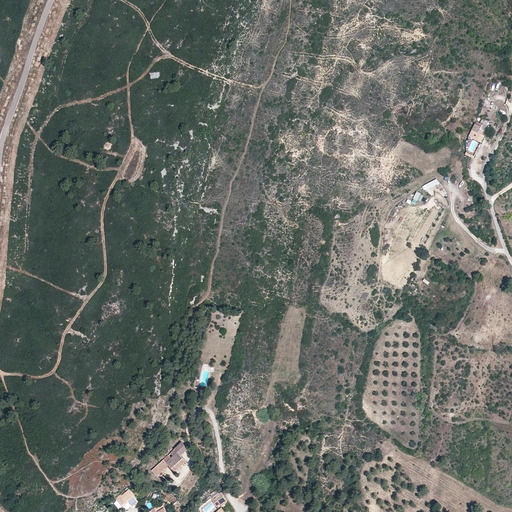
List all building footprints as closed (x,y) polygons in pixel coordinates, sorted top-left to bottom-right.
[(484,133),(489,122),(483,119),(480,123),(477,121),(475,124),(481,128),(480,130),(484,133)] [(435,194),(432,189),(437,186),(442,196),(446,194),(438,179),(424,186),(429,197),(435,194)] [(416,204),(421,194),(417,192),(412,202),(416,204)] [(189,449),(183,442),(171,453),(174,456),(171,457),(169,455),(152,471),(157,475),(169,465),(172,469),(184,458),(182,456),(189,449)] [(187,461),(184,458),(172,469),(175,472),(187,461)] [(118,499),(124,507),(129,503),(132,507),(139,501),(129,490),(118,499)] [(225,496),(224,496),(221,492),(211,499),(217,506),(220,504),(222,506),(228,502),(225,496)] [(127,511),(132,507),(129,503),(124,507),(127,511)]
